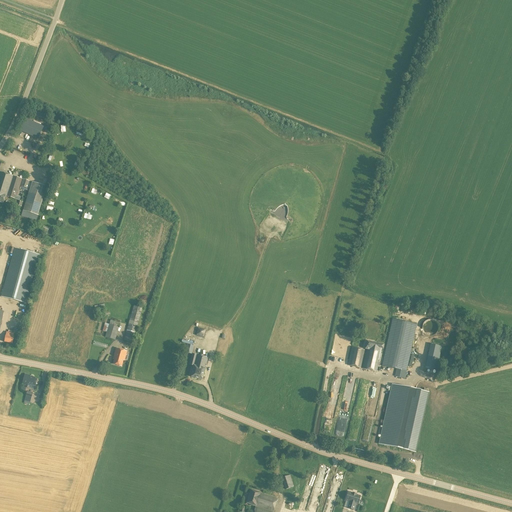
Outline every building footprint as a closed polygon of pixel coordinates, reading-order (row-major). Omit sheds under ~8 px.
[(44,129),(25,120),(19,132),(38,141),(44,129)] [(13,198),(19,179),(12,176),(0,172),(0,202),(3,204),(5,196),(13,198)] [(27,188),(28,186),(28,185),(29,181),(23,179),(21,186),(27,188)] [(38,215),(47,186),(32,182),(23,211),(38,215)] [(26,304),(39,255),(14,248),(1,297),(26,304)] [(96,314),(106,312),(104,304),(94,306),(96,314)] [(132,343),(142,307),(134,305),(124,340),(132,343)] [(404,378),(416,324),(392,319),(382,366),(396,369),(395,376),(404,378)] [(430,336),(431,336),(432,335),(434,335),(435,334),(436,333),(437,332),(437,331),(438,330),(438,328),(438,327),(438,326),(437,324),(436,323),(436,322),(435,321),(433,321),(432,320),(431,320),(430,320),(428,320),(427,320),(426,321),(425,322),(424,323),(423,324),(422,325),(422,326),(422,328),(422,329),(422,330),(423,332),(424,333),(425,334),(426,335),(427,335),(428,336),(430,336)] [(115,340),(119,328),(109,325),(105,337),(115,340)] [(204,337),(206,329),(198,327),(196,335),(204,337)] [(13,338),(14,334),(6,332),(6,336),(5,336),(4,342),(12,343),(13,338)] [(383,349),(384,345),(367,341),(365,349),(367,349),(363,368),(376,371),(381,349),(383,349)] [(430,344),(425,369),(437,371),(441,346),(430,344)] [(360,368),(364,351),(352,348),(348,365),(360,368)] [(124,361),(126,352),(116,349),(113,359),(114,359),(113,364),(121,366),(123,360),(124,361)] [(202,380),(205,368),(207,358),(192,354),(189,365),(194,366),(191,377),(202,380)] [(35,386),(37,379),(29,377),(28,379),(24,378),(22,384),(27,385),(27,384),(35,386)] [(429,392),(392,384),(378,445),(415,453),(429,392)] [(30,404),(33,393),(27,391),(24,403),(30,404)] [(286,489),(293,487),(290,476),(282,478),(286,489)] [(272,511),(277,499),(251,490),(247,503),(256,506),(254,511),(272,511)] [(352,494),(348,493),(346,500),(349,501),(347,508),(354,510),(356,503),(358,504),(360,496),(356,495),(356,494),(353,493),(352,494)]
